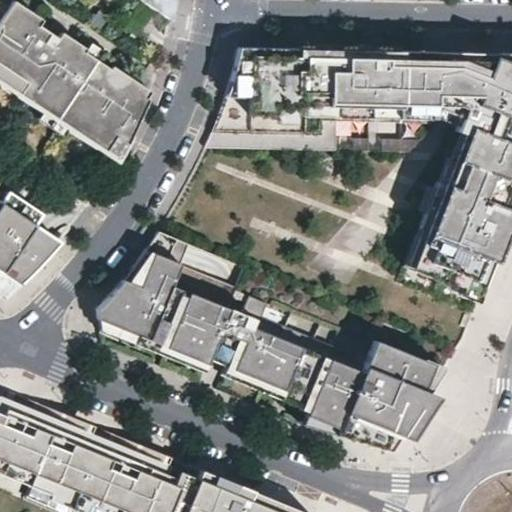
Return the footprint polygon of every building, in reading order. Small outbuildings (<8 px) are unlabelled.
[(138,0),(146,5),(167,18),(169,20),(171,0),(138,0)] [(0,66),(25,84),(18,94),(16,98),(41,114),(43,111),(68,128),(66,131),(95,150),(97,147),(104,152),(116,134),(124,140),(134,117),(137,118),(146,99),(144,98),(105,72),(80,55),(36,26),(40,20),(11,1),(7,7),(0,2),(0,66)] [(40,20),(36,26),(80,55),(84,49),(40,20)] [(113,60),(88,43),(84,49),(80,55),(105,72),(109,66),(113,60)] [(434,108),(435,51),(401,50),(401,58),(314,56),(314,48),(237,47),(228,84),(215,120),(203,147),(335,150),(335,120),(335,119),(354,120),(354,106),(400,107),(400,117),(425,117),(425,108),(434,108)] [(401,58),(401,50),(322,48),(314,48),(314,56),(401,58)] [(449,51),(435,51),(434,108),(434,116),(447,121),(457,126),(462,111),(463,52),(449,51)] [(511,206),(511,52),(463,52),(462,111),(456,131),(462,133),(452,159),(442,184),(437,181),(435,181),(433,187),(423,211),(417,227),(424,230),(413,258),(426,263),(422,273),(422,274),(459,288),(463,279),(481,286),(498,243),(511,206)] [(0,81),(18,94),(25,84),(0,66),(0,81)] [(148,91),(109,66),(105,72),(144,98),(148,91)] [(400,122),(400,117),(400,107),(354,106),(354,120),(354,121),(400,122)] [(434,116),(434,108),(425,108),(425,117),(425,122),(434,123),(434,116)] [(68,128),(43,111),(41,114),(38,117),(64,134),(66,131),(68,128)] [(114,163),(122,151),(131,131),(137,118),(134,117),(124,140),(116,134),(104,152),(102,155),(114,163)] [(40,155),(32,167),(46,176),(54,165),(40,155)] [(452,159),(446,157),(437,181),(442,184),(452,159)] [(423,211),(433,187),(427,185),(418,209),(423,211)] [(40,214),(7,192),(0,202),(33,224),(40,214)] [(0,272),(0,274),(17,286),(41,261),(18,246),(33,224),(0,202),(0,201),(0,270),(1,271),(0,272)] [(44,231),(33,224),(18,246),(41,261),(55,247),(59,241),(44,231)] [(424,230),(417,227),(402,266),(413,258),(424,230)] [(144,249),(180,263),(183,255),(188,243),(157,231),(150,240),(144,249)] [(389,450),(443,367),(373,339),(363,364),(330,351),(332,345),(261,315),(266,302),(235,290),(232,297),(245,302),(241,313),(228,309),(224,317),(188,303),(167,294),(171,285),(180,263),(144,249),(131,266),(144,271),(138,286),(121,279),(95,308),(97,319),(133,334),(149,340),(204,363),(206,358),(209,350),(218,353),(226,357),(223,365),(309,400),(320,405),(311,427),(334,434),(340,417),(343,419),(346,412),(351,414),(357,417),(348,438),(389,450)] [(413,258),(402,266),(422,273),(426,263),(413,258)] [(144,271),(131,266),(127,271),(121,279),(138,286),(144,271)] [(17,286),(0,274),(0,295),(4,298),(17,286)] [(459,288),(457,295),(476,302),(481,286),(463,279),(459,288)] [(171,285),(167,294),(188,303),(191,294),(171,285)] [(224,317),(228,309),(191,294),(188,303),(224,317)] [(129,344),(133,334),(97,319),(98,332),(129,344)] [(204,363),(149,340),(145,348),(201,371),(204,363)] [(206,358),(223,365),(226,357),(218,353),(209,350),(206,358)] [(309,400),(223,365),(219,374),(305,410),(309,400)] [(320,405),(309,400),(305,410),(299,424),(303,425),(311,427),(320,405)] [(351,414),(346,412),(343,419),(340,417),(334,434),(348,438),(357,417),(351,414)] [(0,415),(0,483),(78,511),(305,511),(306,509),(200,467),(195,480),(176,472),(170,484),(0,415)]
